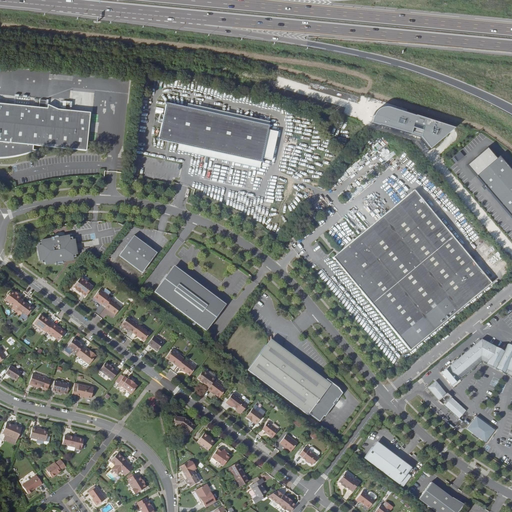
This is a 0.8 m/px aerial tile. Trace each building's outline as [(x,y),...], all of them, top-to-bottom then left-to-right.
[(186,108),(268,126),(270,118),(188,101),(186,108)] [(268,126),(186,108),(163,103),(166,106),(164,116),(163,120),(162,124),(159,139),(156,141),(179,145),(260,163),(263,164),(261,161),(261,159),(268,130),(268,128),(271,126),(268,126)] [(92,114),(0,104),(0,158),(8,159),(22,156),(37,152),(38,151),(34,150),(34,146),(88,152),(92,114)] [(422,136),(432,148),(456,127),(389,106),(384,107),(379,109),(377,112),(375,115),(372,122),(422,136)] [(268,130),(261,159),(271,161),(277,132),(268,130)] [(179,145),(177,152),(259,170),(260,163),(179,145)] [(450,159),(455,164),(463,157),(459,152),(450,159)] [(511,171),(499,156),(476,176),(511,218),(511,171)] [(345,254),(337,262),(362,291),(361,292),(409,350),(490,283),(414,190),(341,250),(345,254)] [(54,238),(43,240),(44,242),(41,242),(41,246),(40,246),(42,260),(44,259),(45,263),(48,262),(49,264),(59,262),(59,263),(60,263),(61,262),(62,262),(63,262),(64,262),(65,262),(66,262),(67,261),(67,260),(76,258),(75,256),(79,255),(78,252),(80,252),(78,243),(77,238),(75,238),(74,235),(71,236),(71,234),(62,236),(62,235),(60,234),(59,234),(57,235),(56,236),(55,236),(53,236),(54,238)] [(153,247),(147,243),(136,234),(120,254),(144,271),(159,251),(153,247)] [(333,257),(337,262),(345,254),(341,250),(333,257)] [(177,266),(158,291),(208,328),(220,311),(226,303),(204,286),(201,289),(197,286),(199,283),(177,266)] [(167,272),(161,280),(164,283),(171,275),(167,272)] [(96,288),(84,279),(77,289),(80,291),(79,292),(83,294),(89,298),(96,288)] [(17,308),(23,300),(20,298),(21,297),(18,295),(15,293),(12,290),(5,299),(14,305),(17,308)] [(113,297),(104,290),(97,299),(107,305),(110,307),(115,300),(116,299),(113,297)] [(33,308),(23,300),(17,308),(16,310),(18,312),(20,310),(27,315),(33,308)] [(125,308),(115,300),(110,307),(109,308),(119,316),(125,308)] [(220,311),(214,319),(217,321),(223,313),(220,311)] [(53,322),(49,319),(49,320),(41,315),(35,323),(46,332),(47,331),(53,322)] [(125,325),(137,333),(143,325),(131,316),(125,325)] [(59,327),(53,322),(47,331),(60,340),(66,332),(59,327)] [(143,325),(137,333),(140,336),(141,335),(143,337),(143,338),(148,342),(154,334),(143,325)] [(158,336),(152,344),(155,347),(158,349),(161,352),(168,343),(158,336)] [(277,349),(286,348),(270,336),(266,341),(269,344),(276,343),(277,349)] [(82,346),(83,345),(74,338),(68,346),(73,350),(77,353),(82,346)] [(511,345),(509,344),(505,351),(482,339),(441,373),(451,386),(457,381),(455,378),(481,356),(488,360),(507,369),(511,371),(511,345)] [(327,379),(286,348),(277,349),(276,343),(269,344),(266,341),(247,367),(308,414),(309,413),(321,421),(325,415),(326,416),(335,403),(334,402),(338,398),(339,398),(344,392),(339,386),(328,378),(327,379)] [(92,353),(82,346),(77,353),(76,353),(90,363),(97,355),(93,352),(92,353)] [(187,360),(188,359),(176,350),(170,358),(181,367),(187,360)] [(482,361),(487,363),(488,360),(481,356),(455,378),(457,381),(482,361)] [(187,360),(181,367),(193,376),(199,369),(187,360)] [(507,369),(488,360),(487,363),(486,364),(504,373),(505,373),(507,369)] [(118,371),(106,362),(100,370),(112,379),(118,371)] [(22,371),(10,364),(6,372),(17,379),(22,371)] [(218,381),(219,380),(207,371),(201,379),(204,381),(204,382),(207,384),(207,383),(213,388),(218,381)] [(48,378),(34,373),(29,385),(37,387),(37,386),(44,389),(48,378)] [(123,377),(119,383),(118,384),(131,393),(137,385),(134,383),(135,382),(131,380),(131,381),(124,376),(123,377)] [(55,379),(55,383),(53,390),(67,393),(70,383),(59,380),(55,379)] [(213,388),(212,390),(223,398),(230,390),(218,381),(213,388)] [(438,400),(446,394),(436,381),(428,387),(438,400)] [(85,396),(85,397),(87,398),(87,397),(91,398),(94,386),(79,383),(76,394),(81,395),(81,397),(83,397),(83,396),(85,396)] [(234,405),(237,407),(242,410),(248,402),(236,394),(229,403),(233,406),(234,405)] [(438,400),(438,401),(441,404),(444,403),(449,399),(450,397),(450,396),(447,394),(446,394),(438,400)] [(444,403),(442,404),(466,426),(473,418),(450,397),(449,399),(444,403)] [(253,420),(255,422),(260,425),(266,416),(254,407),(247,417),(253,421),(253,420)] [(188,432),(194,424),(183,416),(173,415),(173,419),(175,419),(174,424),(180,424),(184,427),(183,429),(183,430),(183,431),(184,432),(185,433),(186,433),(187,433),(188,432)] [(473,418),(465,428),(484,442),(493,429),(475,416),(473,418)] [(18,425),(7,421),(3,432),(11,436),(12,437),(15,438),(16,438),(18,438),(23,426),(18,424),(18,425)] [(278,431),(267,423),(262,430),(264,432),(272,438),(278,431)] [(50,429),(34,426),(32,437),(47,440),(50,429)] [(214,440),(211,438),(207,435),(208,434),(204,431),(197,440),(208,448),(214,440)] [(70,435),(66,434),(63,442),(68,444),(76,446),(78,449),(80,449),(82,449),(85,438),(70,435)] [(297,444),(286,435),(279,444),(290,452),(297,444)] [(411,468),(377,441),(364,459),(403,488),(412,476),(407,473),(411,468)] [(224,449),(222,447),(220,449),(217,446),(211,455),(220,462),(223,458),(226,460),(231,454),(224,449)] [(317,458),(304,448),(298,455),(302,458),(301,459),(304,461),(307,463),(311,466),(312,464),(314,464),(315,461),(315,460),(317,458)] [(122,457),(123,456),(118,452),(111,460),(115,464),(112,467),(112,468),(118,473),(121,470),(123,472),(131,463),(125,458),(125,459),(122,457)] [(67,465),(61,457),(47,467),(52,474),(53,476),(62,470),(61,469),(67,465)] [(189,464),(183,468),(188,477),(186,478),(188,481),(189,481),(191,484),(200,479),(196,472),(197,471),(195,467),(197,466),(193,459),(190,458),(187,460),(187,461),(189,464)] [(181,465),(183,468),(189,464),(187,461),(187,460),(180,464),(181,465)] [(242,469),(237,461),(228,466),(233,474),(242,469)] [(235,477),(243,472),(242,469),(233,474),(235,477)] [(142,479),(143,479),(140,475),(138,472),(134,474),(128,478),(130,481),(129,481),(133,488),(132,488),(135,493),(147,485),(145,482),(144,482),(142,479)] [(239,485),(248,480),(243,472),(235,477),(239,485)] [(355,481),(345,473),(338,482),(341,485),(340,486),(344,488),(344,487),(348,490),(349,490),(352,492),(359,483),(356,480),(355,481)] [(43,483),(37,474),(23,484),(29,493),(34,490),(33,489),(39,485),(40,486),(43,483)] [(259,481),(254,484),(250,486),(258,499),(266,494),(261,485),(264,482),(262,479),(259,481)] [(203,480),(197,484),(198,486),(196,488),(204,500),(206,505),(216,499),(214,494),(206,481),(205,482),(203,480)] [(209,480),(206,481),(214,494),(216,493),(209,480)] [(418,499),(435,511),(458,511),(464,505),(452,498),(451,498),(430,482),(418,499)] [(96,499),(95,500),(98,504),(106,498),(97,485),(96,486),(90,491),(89,491),(94,497),(96,499)] [(204,500),(196,488),(193,490),(200,502),(204,500)] [(279,489),(268,495),(282,505),(290,511),(297,503),(279,489)] [(367,495),(362,492),(355,501),(358,503),(359,502),(367,508),(373,500),(374,500),(367,495)] [(152,508),(151,505),(148,500),(147,500),(146,497),(137,501),(142,511),(153,511),(154,511),(155,510),(154,509),(152,508)] [(388,511),(391,509),(381,502),(375,511),(377,511),(388,511)]
